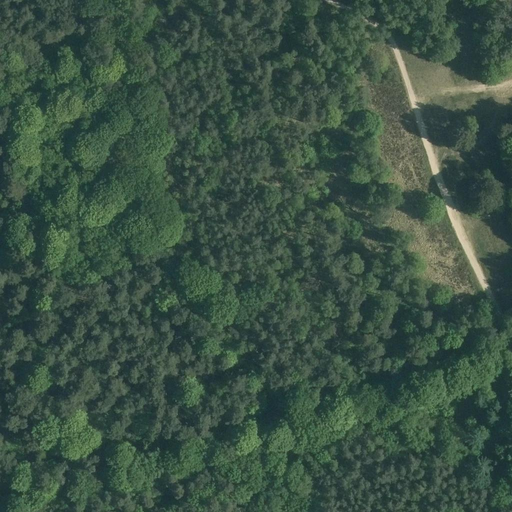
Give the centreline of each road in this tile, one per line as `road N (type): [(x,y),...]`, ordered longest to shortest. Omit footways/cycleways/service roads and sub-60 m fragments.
road 1 (track): [(511,342),(271,403),(0,493)]
road 2 (unknown): [(168,511),(277,468),(371,442),(511,487)]
